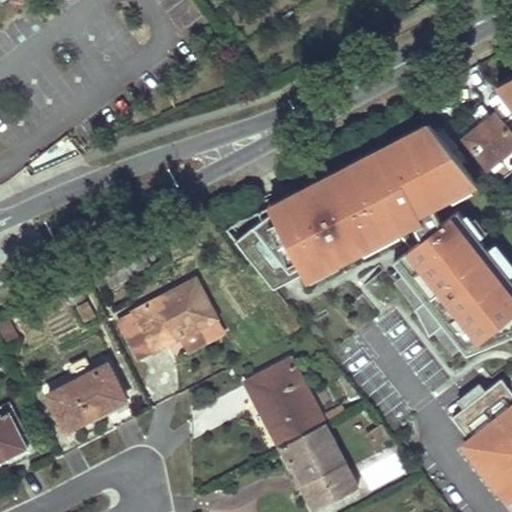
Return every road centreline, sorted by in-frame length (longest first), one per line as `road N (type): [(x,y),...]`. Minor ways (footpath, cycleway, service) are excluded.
road 1 (primary): [(41,265),(274,142),(293,119)]
road 2 (primary): [(293,119),(146,162),(17,215)]
road 3 (primary): [(293,119),(511,5)]
